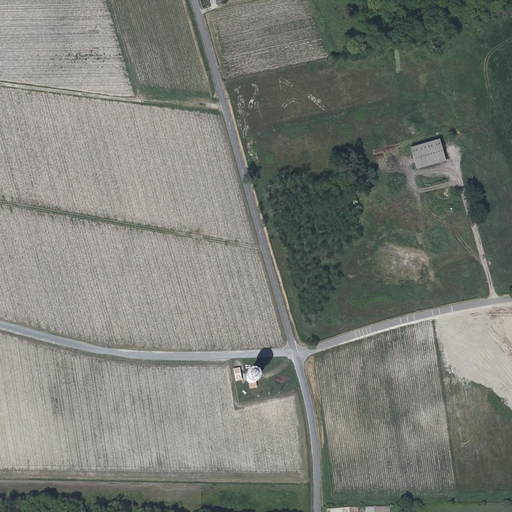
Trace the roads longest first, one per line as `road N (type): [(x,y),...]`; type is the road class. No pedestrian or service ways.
road 1 (tertiary): [(194,0),(294,352)]
road 2 (residential): [(294,352),(143,355),(0,323)]
road 3 (residential): [(511,300),(440,311),(294,352)]
road 4 (tertiary): [(294,352),(312,422),(317,511)]
